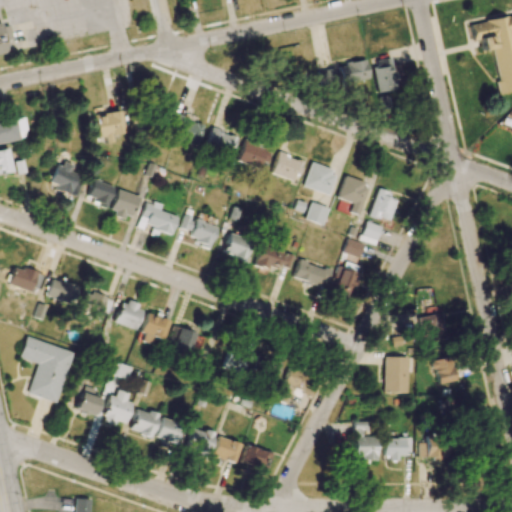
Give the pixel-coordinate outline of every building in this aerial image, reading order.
[(511,14),(468,22),(471,40),(477,39),(479,50),(491,49),(498,94),(511,91),(511,14)] [(0,53),(6,53),(3,40),(10,39),(6,21),(0,22),(0,53)] [(392,90),(389,58),(371,60),(374,92),(392,90)] [(340,83),(367,80),(365,61),(337,64),(340,83)] [(318,71),(320,87),(339,85),(338,69),(318,71)] [(111,142),(110,135),(122,133),(119,111),(92,115),(95,138),(103,137),(104,143),(111,142)] [(203,126),(175,115),(167,134),(194,146),(203,126)] [(0,142),(26,138),(22,116),(0,120),(0,142)] [(203,145),(229,154),(236,138),(209,128),(203,145)] [(236,160),(261,168),(267,149),(241,141),(236,160)] [(0,149),(0,172),(10,171),(6,148),(0,149)] [(290,181),(293,173),(297,175),(302,161),(276,152),(268,173),(290,181)] [(46,186),(75,195),(79,184),(73,182),(75,174),(68,172),(69,167),(54,162),(46,186)] [(308,163),(300,187),(326,195),(334,172),(308,163)] [(345,202),(342,211),(356,216),(367,184),(343,175),(335,198),(345,202)] [(105,206),(111,187),(90,179),(84,198),(105,206)] [(386,197),(387,192),(376,188),(367,215),(387,222),(394,200),(386,197)] [(136,195),(114,190),(108,213),(130,218),(136,195)] [(135,227),(142,229),(143,226),(169,234),(174,216),(157,211),(159,206),(143,201),(135,227)] [(326,209),(309,202),(302,219),(320,226),(326,209)] [(177,229),(195,236),(192,244),(207,249),(214,226),(182,215),(177,229)] [(374,240),(379,226),(364,221),(359,235),(374,240)] [(248,239),(226,234),(221,255),(243,260),(248,239)] [(340,252),(356,258),(361,245),(345,239),(340,252)] [(291,256),(280,253),(281,252),(258,245),(252,264),(275,271),(277,265),(287,269),(291,256)] [(329,271),(296,260),(291,277),(323,288),(329,271)] [(39,273),(11,266),(6,286),(34,292),(39,273)] [(329,295),(346,300),(355,271),(337,266),(329,295)] [(70,305),(76,288),(50,278),(44,295),(70,305)] [(97,316),(99,311),(106,313),(111,299),(82,290),(75,310),(97,316)] [(132,330),(141,308),(120,300),(112,322),(132,330)] [(444,338),(439,313),(414,318),(420,343),(444,338)] [(150,336),(161,340),(166,320),(145,314),(137,340),(148,343),(150,336)] [(194,332),(171,327),(166,351),(188,356),(194,332)] [(54,403),(69,352),(22,337),(16,358),(34,364),(25,394),(54,403)] [(247,353),(225,349),(222,369),(244,373),(247,353)] [(453,380),(448,357),(429,361),(434,384),(453,380)] [(272,382),(277,362),(264,358),(259,379),(272,382)] [(109,374),(125,379),(129,367),(112,362),(109,374)] [(405,393),(405,365),(382,364),(381,393),(405,393)] [(300,391),(305,374),(285,368),(275,401),(285,404),(290,388),(300,391)] [(98,393),(79,388),(74,410),(93,415),(98,393)] [(126,393),(115,390),(113,397),(107,395),(101,422),(113,425),(113,421),(124,423),(129,402),(124,401),(126,393)] [(127,430),(149,437),(156,415),(134,408),(127,430)] [(152,439),(174,446),(181,425),(160,418),(152,439)] [(212,434),(190,427),(184,447),(205,454),(212,434)] [(209,457),(232,463),(237,443),(214,437),(209,457)] [(415,459),(444,459),(444,437),(416,437),(415,459)] [(381,459),(396,459),(396,452),(408,453),(409,438),(381,438),(381,459)] [(265,465),(268,452),(242,446),(238,467),(263,472),(265,465)] [(86,511),(87,499),(72,498),(71,511),(86,511)]
